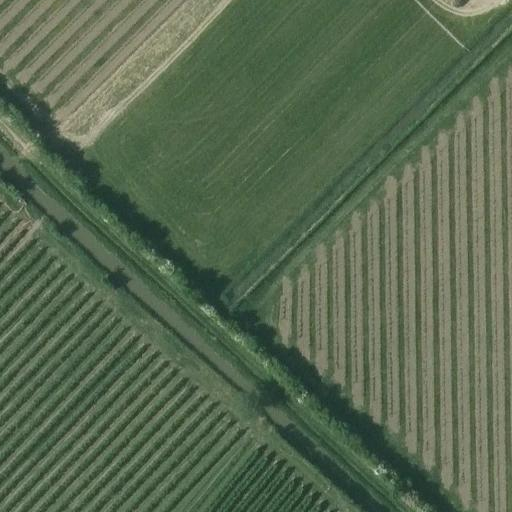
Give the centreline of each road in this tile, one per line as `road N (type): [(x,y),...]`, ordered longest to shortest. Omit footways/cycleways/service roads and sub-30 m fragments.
road 1 (track): [(511,52),(249,314),(463,511)]
road 2 (track): [(0,125),(407,511)]
